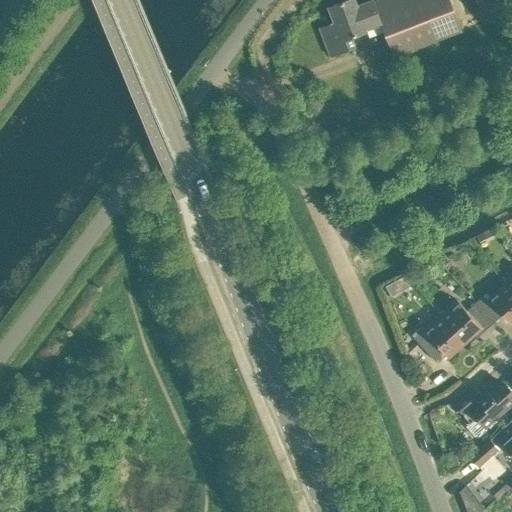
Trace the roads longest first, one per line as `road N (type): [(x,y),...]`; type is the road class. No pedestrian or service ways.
road 1 (tertiary): [(327,511),(121,0)]
road 2 (residential): [(268,105),(441,511)]
road 3 (track): [(74,0),(0,100)]
